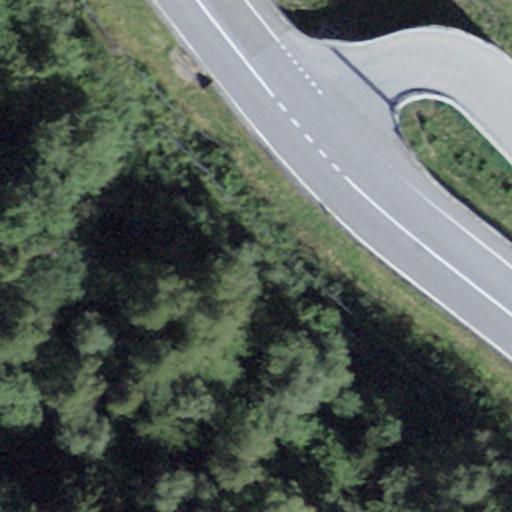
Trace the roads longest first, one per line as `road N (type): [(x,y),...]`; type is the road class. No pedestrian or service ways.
road 1 (secondary): [(289,117),(385,214),(511,315)]
road 2 (residential): [(289,117),(362,77),(425,62),(462,69),(511,111)]
road 3 (secondary): [(197,0),(289,117)]
